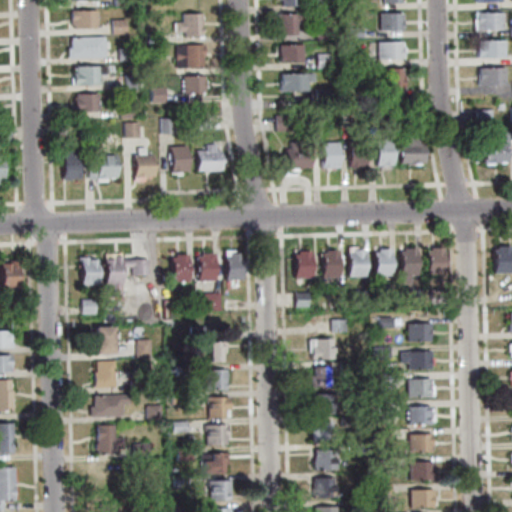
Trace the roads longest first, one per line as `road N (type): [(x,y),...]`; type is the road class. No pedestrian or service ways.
road 1 (residential): [(470,511),(464,212),(442,126),(435,0)]
road 2 (residential): [(268,511),(262,217),(243,121),(237,0)]
road 3 (residential): [(511,210),(0,223)]
road 4 (residential): [(51,511),(44,223)]
road 5 (residential): [(34,223),(25,0)]
